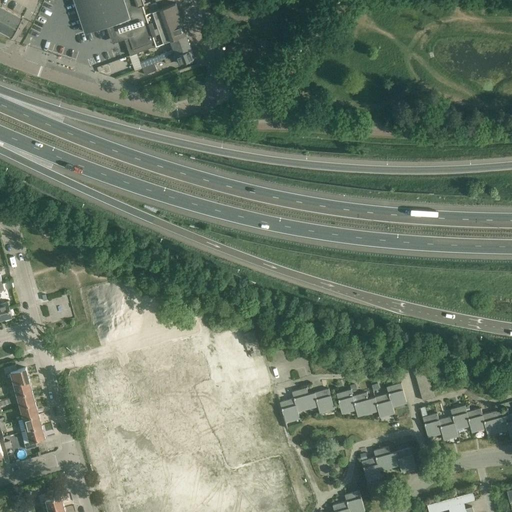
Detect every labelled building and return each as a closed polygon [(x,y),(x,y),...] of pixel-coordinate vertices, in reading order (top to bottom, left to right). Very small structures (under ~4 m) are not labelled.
[(0,0),(0,30),(13,37),(23,18),(0,5),(0,0)] [(187,35),(179,11),(176,4),(172,5),(174,9),(170,10),(168,6),(154,11),(151,2),(144,4),(142,0),(74,0),(85,32),(107,25),(113,23),(118,37),(125,34),(128,43),(133,55),(151,48),(171,41),(187,35)] [(192,50),(187,35),(171,41),(173,46),(174,50),(140,63),(142,69),(155,64),(165,60),(192,50)] [(195,58),(192,50),(165,60),(167,64),(178,60),(180,64),(195,58)] [(157,70),(155,64),(142,69),(145,75),(157,70)] [(0,320),(12,317),(8,301),(1,303),(0,298),(0,291),(5,290),(2,281),(0,281),(0,320)] [(11,372),(13,380),(14,384),(29,379),(26,368),(18,370),(16,364),(4,368),(6,374),(11,372)] [(427,368),(415,372),(416,377),(428,374),(427,368)] [(418,383),(430,379),(428,374),(416,377),(418,383)] [(132,436),(102,444),(113,472),(163,474),(169,511),(259,511),(285,506),(277,468),(174,469),(165,432),(225,417),(214,375),(138,377),(132,436)] [(32,391),(29,380),(29,379),(14,384),(18,396),(32,391)] [(432,385),(430,380),(430,379),(418,383),(420,389),(432,385)] [(407,403),(401,383),(387,387),(389,393),(393,407),(407,403)] [(433,391),(432,385),(420,389),(421,395),(433,391)] [(318,406),(314,393),(309,394),(307,387),(292,391),(294,398),(298,412),(318,406)] [(329,388),(314,393),(318,406),(320,413),(335,409),(329,388)] [(357,410),(353,396),(351,389),(337,393),(342,414),(356,410),(357,410)] [(35,403),(32,391),(18,396),(21,407),(35,403)] [(435,397),(433,391),(421,395),(423,401),(435,397)] [(379,411),(375,397),(369,399),(367,392),(353,396),(357,410),(356,410),(358,416),(379,411)] [(393,407),(389,393),(375,397),(379,411),(380,417),(395,413),(393,407)] [(298,412),(294,398),(280,402),(282,409),(286,423),(286,422),(300,418),(298,412)] [(39,414),(35,403),(21,407),(24,419),(39,414)] [(235,414),(244,411),(242,405),(234,407),(235,414)] [(470,425),(467,412),(465,405),(451,409),(453,416),(456,429),(457,429),(470,426),(470,425)] [(486,428),(483,415),(481,408),(467,412),(470,425),(470,426),(472,432),(486,428)] [(508,429),(505,416),(499,418),(497,411),(483,415),(486,428),(488,435),(508,429)] [(443,433),(439,420),(437,413),(423,417),(428,437),(442,434),(443,433)] [(42,426),(39,414),(24,419),(27,430),(42,426)] [(456,429),(453,416),(439,420),(443,433),(442,434),(444,440),(459,436),(457,429),(456,429)] [(45,438),(42,426),(27,430),(30,442),(25,444),(26,450),(38,446),(37,440),(45,438)] [(400,465),(396,452),(390,453),(388,447),(373,451),(375,457),(379,471),(380,471),(400,465)] [(416,468),(411,448),(396,452),(400,465),(402,472),(416,468)] [(379,471),(375,457),(362,461),(367,481),(382,477),(380,471),(379,471)] [(143,489),(158,486),(157,480),(142,483),(143,489)] [(361,511),(365,511),(360,491),(345,495),(347,502),(349,511),(361,511)] [(464,503),(475,500),(473,492),(427,505),(429,511),(436,511),(449,509),(450,511),(473,511),(472,506),(465,508),(464,503)] [(53,498),(51,493),(39,496),(41,502),(47,500),(50,511),(64,508),(61,496),(53,498)] [(349,511),(347,502),(333,505),(335,511),(334,511),(349,511)]
